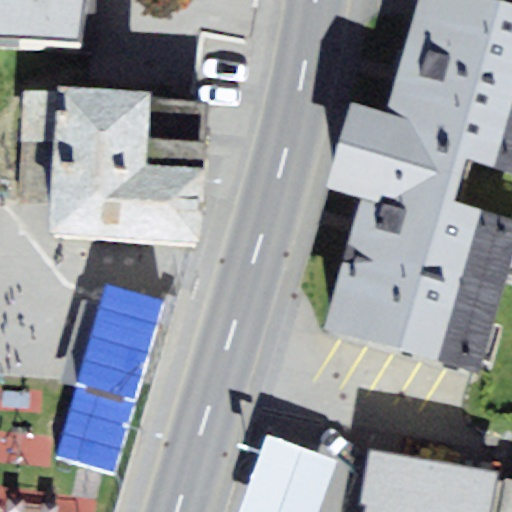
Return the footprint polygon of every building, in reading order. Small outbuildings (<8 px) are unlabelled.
[(0,0),(0,36),(80,37),(83,0),(0,0)] [(511,6),(490,0),(417,0),(386,112),(350,102),(339,142),(461,176),(466,158),(511,171),(511,6)] [(209,95),(58,85),(58,94),(55,141),(48,236),(199,246),(209,95)] [(55,141),(58,94),(22,91),(19,139),(55,141)] [(511,216),(454,200),(461,176),(339,142),(325,190),(360,199),(323,331),(479,374),(511,255),(511,216)] [(319,511),(338,460),(268,435),(240,511),(319,511)] [(498,474),(371,450),(361,506),(367,507),(365,511),(511,511),(511,482),(497,480),(498,474)]
